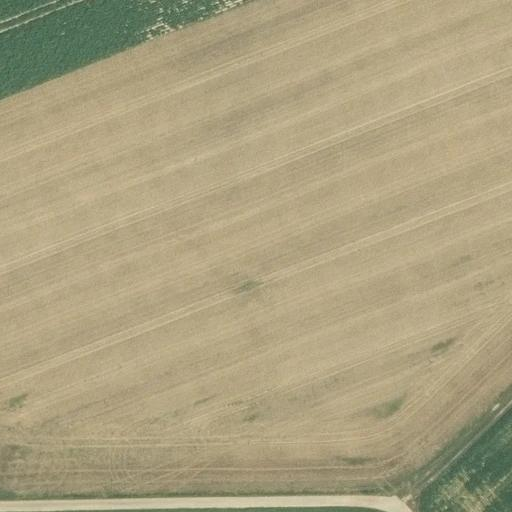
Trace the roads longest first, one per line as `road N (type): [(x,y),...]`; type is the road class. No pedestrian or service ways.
road 1 (track): [(0,511),(379,502),(402,511)]
road 2 (track): [(511,397),(398,508)]
